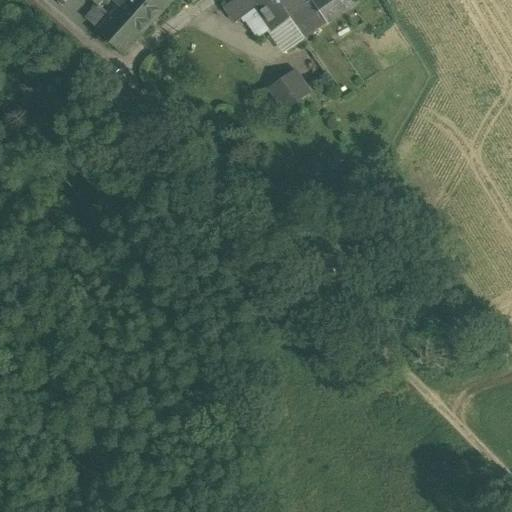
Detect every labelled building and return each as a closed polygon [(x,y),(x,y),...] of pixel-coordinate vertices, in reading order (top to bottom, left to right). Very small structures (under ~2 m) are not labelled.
[(129,0),(101,31),(123,51),(151,20),(129,0)] [(162,9),(152,0),(129,0),(151,20),(162,9)] [(251,0),(234,0),(225,7),(236,22),(257,7),(251,0)] [(252,0),(257,7),(272,29),(288,17),(307,3),(304,0),(252,0)] [(311,0),(307,3),(288,17),(304,40),(361,0),(360,0),(311,0)] [(309,95),(293,72),(270,88),(272,91),(273,91),(286,110),(309,95)]
